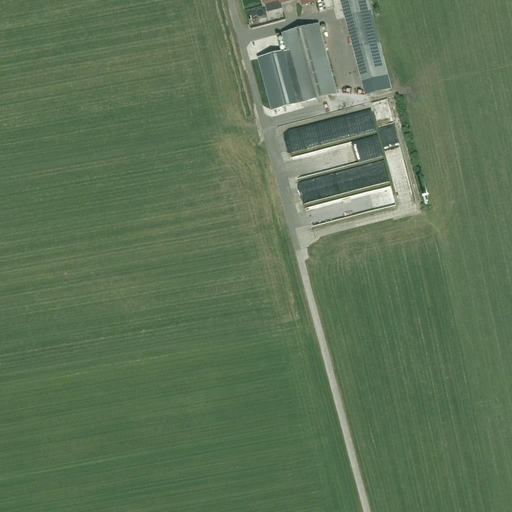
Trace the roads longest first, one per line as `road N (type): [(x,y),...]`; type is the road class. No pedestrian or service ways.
road 1 (track): [(368,511),(299,250)]
road 2 (unclassified): [(299,250),(231,0)]
